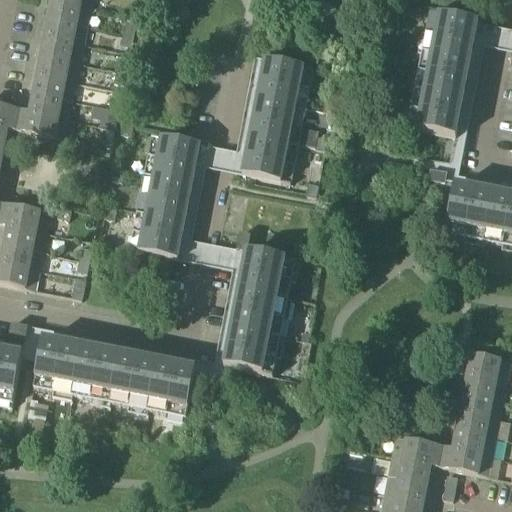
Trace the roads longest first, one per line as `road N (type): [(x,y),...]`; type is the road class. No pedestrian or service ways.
road 1 (residential): [(240,67),(187,348),(0,311)]
road 2 (residential): [(511,172),(478,165),(510,0)]
